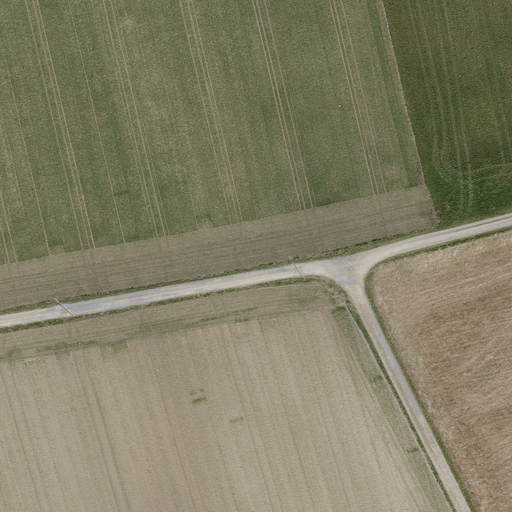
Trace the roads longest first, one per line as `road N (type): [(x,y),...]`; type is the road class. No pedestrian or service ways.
road 1 (track): [(0,322),(350,261),(511,219)]
road 2 (track): [(464,511),(360,300),(350,261)]
